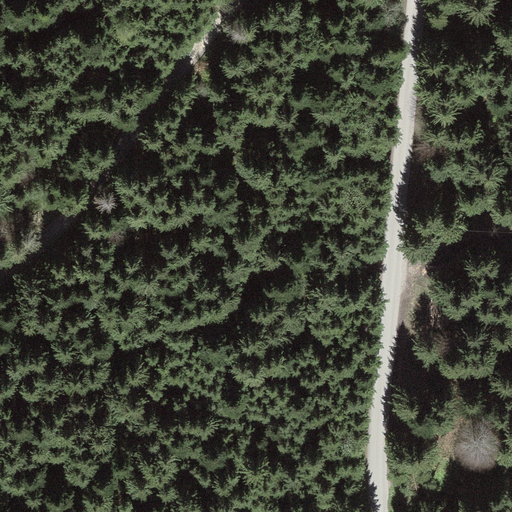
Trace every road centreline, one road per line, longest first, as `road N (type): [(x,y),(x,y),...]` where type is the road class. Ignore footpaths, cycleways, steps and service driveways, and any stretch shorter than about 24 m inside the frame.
road 1 (unclassified): [(379,511),(378,424),(415,0)]
road 2 (track): [(238,0),(88,195),(0,275)]
road 3 (track): [(392,270),(511,235)]
